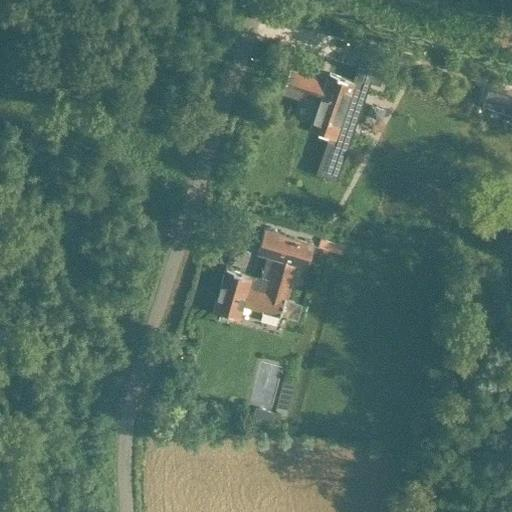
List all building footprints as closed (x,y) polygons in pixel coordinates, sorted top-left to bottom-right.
[(288,68),(280,91),(281,92),(282,91),(297,96),(299,92),(319,99),(310,128),(327,134),(321,154),(315,172),(336,180),(340,167),(336,165),(365,80),(370,81),(379,84),(389,54),(363,45),(362,50),(352,79),(351,79),(348,78),(329,72),(325,83),(305,75),(305,74),(288,68)] [(511,114),(511,94),(487,86),(482,105),(511,114)] [(225,267),(213,309),(232,315),(238,316),(242,305),(279,315),(281,307),(283,307),(285,300),(296,261),(304,263),(308,251),(310,251),(313,243),(263,228),(257,250),(268,253),(260,280),(249,277),(249,274),(225,267)] [(320,238),(317,246),(341,253),(344,245),(320,238)] [(267,409),(264,418),(272,420),(274,411),(267,409)]
